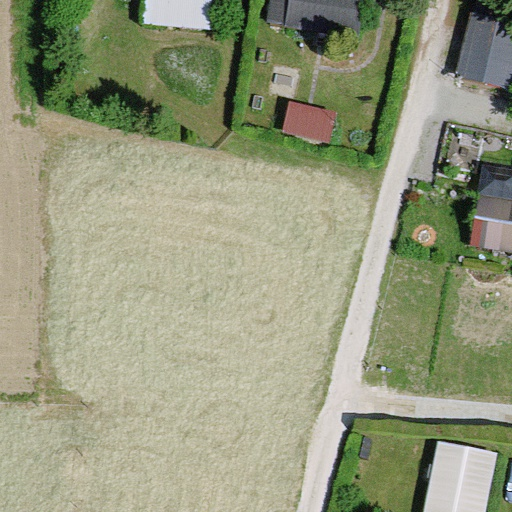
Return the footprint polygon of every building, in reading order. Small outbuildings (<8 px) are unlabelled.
[(158,0),(158,25),(207,29),(209,0),(158,0)] [(373,27),(312,14),(307,39),(368,51),(373,27)] [(464,80),(511,90),(511,84),(511,31),(501,29),(502,23),(477,17),(476,25),(464,80)] [(371,72),(287,64),(284,93),(368,101),(371,72)] [(336,120),(289,107),(282,135),(328,147),(336,120)] [(478,245),(511,250),(511,210),(485,205),(478,245)] [(431,511),(458,511),(469,456),(444,451),(431,511)]
